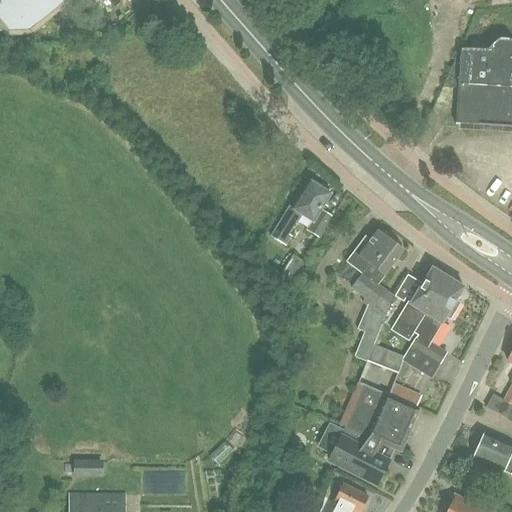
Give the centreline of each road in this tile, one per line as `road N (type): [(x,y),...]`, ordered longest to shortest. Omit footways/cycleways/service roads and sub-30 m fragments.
road 1 (primary): [(511,267),(366,156),(219,0)]
road 2 (unclassified): [(402,511),(511,300)]
